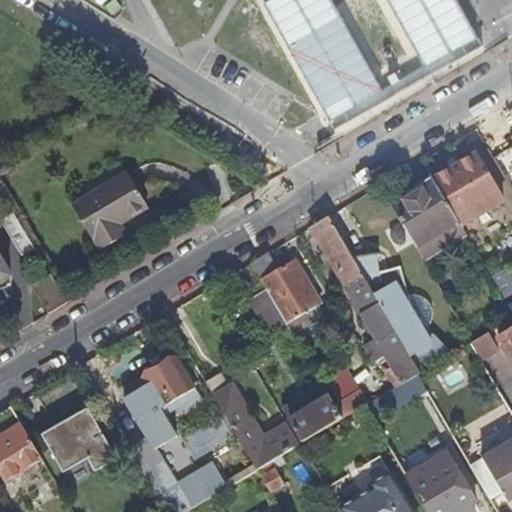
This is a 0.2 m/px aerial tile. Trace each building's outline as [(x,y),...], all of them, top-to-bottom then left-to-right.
[(431,183),(459,229),(501,204),(474,157),(431,183)] [(128,179),(72,212),(92,246),(96,244),(102,255),(127,241),(120,229),(148,212),(128,179)] [(423,264),(465,239),(459,229),(431,183),(389,208),(423,264)] [(35,250),(13,214),(1,222),(22,258),(35,250)] [(316,226),(309,229),(345,289),(342,291),(349,302),(351,300),(377,344),(364,351),(373,366),(383,360),(402,347),(350,259),(327,219),(316,226)] [(266,255),(250,265),(271,302),(284,323),(290,333),(314,318),(308,308),(315,303),(291,261),(275,270),(266,255)] [(405,351),(409,360),(429,348),(405,305),(394,286),(391,287),(392,283),(386,272),(378,273),(370,257),(350,259),(402,347),(405,351)] [(0,295),(12,289),(12,280),(0,259),(0,295)] [(394,286),(405,305),(408,303),(399,269),(386,272),(392,283),(391,287),(394,286)] [(48,313),(66,301),(50,273),(31,284),(48,313)] [(284,323),(271,302),(254,312),(267,333),(284,323)] [(510,314),(504,304),(496,309),(502,319),(510,314)] [(511,332),(496,341),(511,367),(511,332)] [(496,348),(488,335),(471,345),(479,358),(496,348)] [(385,363),(405,351),(402,347),(383,360),(385,363)] [(396,390),(419,376),(409,360),(405,351),(385,363),(390,371),(385,373),(396,390)] [(141,380),(147,390),(160,412),(194,392),(175,360),(141,380)] [(335,410),(359,396),(346,375),(322,388),(335,410)] [(217,378),(205,385),(213,398),(224,391),(217,378)] [(298,448),(286,428),(262,442),(230,387),(224,391),(213,398),(256,473),(298,448)] [(301,446),(342,422),(335,410),(322,388),(305,398),(312,410),(289,423),(301,446)] [(147,390),(140,394),(170,443),(176,439),(160,412),(147,390)] [(147,439),(127,451),(163,511),(187,511),(228,488),(216,466),(178,488),(156,451),(170,443),(140,394),(126,402),(147,439)] [(364,409),(366,408),(359,396),(335,410),(342,422),(364,409)] [(282,412),(289,423),(312,410),(305,398),(282,412)] [(10,409),(0,415),(0,435),(4,443),(0,444),(0,474),(5,483),(41,462),(10,409)] [(86,410),(42,436),(63,474),(88,460),(96,473),(116,460),(86,410)] [(511,443),(482,462),(501,494),(507,503),(511,500),(511,443)] [(405,480),(424,511),(470,511),(463,499),(470,495),(447,456),(405,480)] [(482,462),(469,469),(489,502),(501,494),(482,462)] [(274,471),(260,479),(270,496),(284,487),(274,471)] [(337,511),(409,511),(389,476),(369,487),(372,492),(337,511)]
